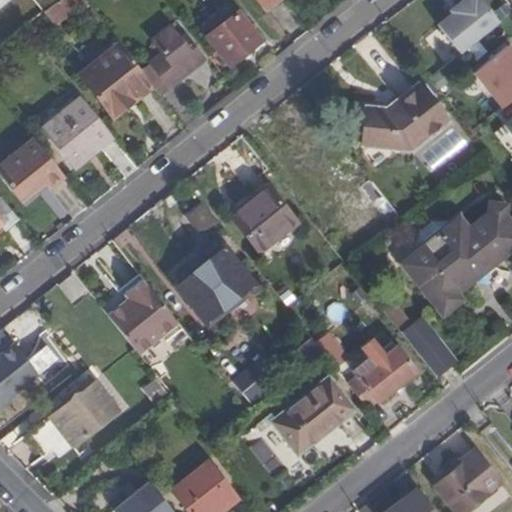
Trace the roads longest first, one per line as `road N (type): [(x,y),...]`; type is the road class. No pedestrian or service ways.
road 1 (residential): [(0,478),(33,511),(326,511),(511,361)]
road 2 (residential): [(0,302),(382,0)]
